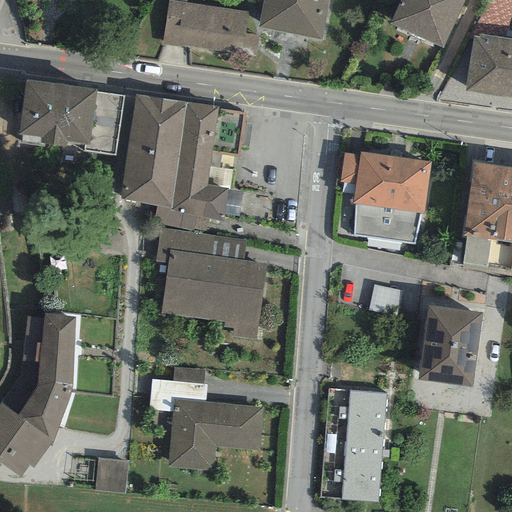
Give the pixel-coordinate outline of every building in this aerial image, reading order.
[(185,0),(168,0),(162,44),(190,48),(255,57),(258,35),(245,33),(248,12),(185,3),(185,0)] [(326,0),(263,0),(258,27),(319,39),(326,0)] [(442,48),(464,0),(399,0),(389,24),(442,48)] [(503,38),(511,15),(511,0),(487,0),(473,25),(472,36),(477,37),(478,34),(503,38)] [(511,38),(503,38),(478,34),(477,37),(472,36),(464,90),(511,97),(511,38)] [(96,90),(25,81),(19,135),(40,137),(40,142),(66,145),(66,141),(84,143),(83,151),(115,155),(122,96),(95,93),(96,90)] [(244,113),(135,95),(120,199),(156,206),(169,208),(169,212),(196,216),(223,220),(227,189),(208,185),(211,152),(236,156),(244,113)] [(430,163),(360,151),(358,156),(344,152),(339,181),(355,183),(352,204),(355,204),(355,235),(415,243),(419,214),(423,214),(430,163)] [(511,168),(473,163),(463,236),(467,236),(491,239),(511,242),(511,168)] [(193,231),(196,216),(169,212),(169,208),(156,206),(153,224),(193,231)] [(169,250),(241,260),(244,241),(159,229),(154,263),(167,264),(169,250)] [(487,267),(491,239),(467,236),(463,264),(487,267)] [(241,260),(169,250),(167,264),(160,313),(223,321),(222,327),(232,328),(231,335),(256,339),(266,264),(241,260)] [(371,303),(396,307),(400,287),(375,283),(371,303)] [(428,306),(416,381),(470,388),(482,314),(428,306)] [(43,313),(37,382),(70,385),(76,315),(43,313)] [(204,369),(172,367),(171,381),(202,384),(204,369)] [(171,381),(151,380),(148,411),(172,413),(173,399),(205,402),(206,384),(202,384),(171,381)] [(70,394),(70,385),(37,382),(37,386),(17,416),(51,440),(70,394)] [(385,395),(328,390),(319,498),(376,502),(385,395)] [(205,402),(173,399),(172,413),(167,467),(212,471),(214,447),(258,451),(262,407),(205,402)] [(17,416),(0,404),(0,464),(20,478),(28,466),(31,469),(51,440),(17,416)] [(127,460),(97,458),(94,491),(124,493),(127,460)]
